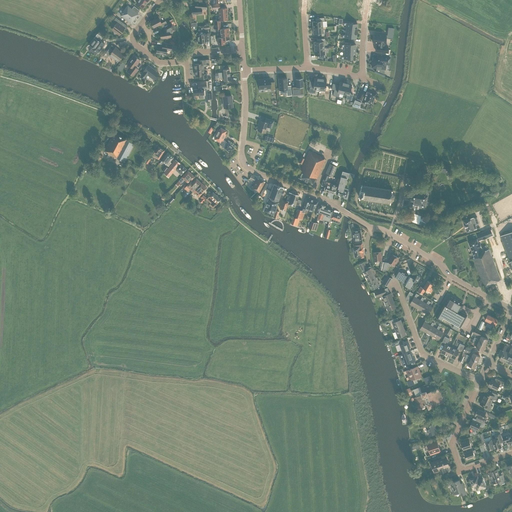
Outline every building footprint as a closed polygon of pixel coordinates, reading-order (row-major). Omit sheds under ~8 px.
[(351,1),(350,8),(360,9),(361,3),(351,1)] [(206,3),(195,2),(194,7),(191,8),(192,15),(202,14),(202,10),(206,9),(206,3)] [(218,11),(219,14),(227,14),(227,8),(220,8),(219,4),(212,5),(213,9),(216,9),(216,11),(218,11)] [(138,14),(137,13),(140,10),(134,6),(132,9),(127,6),(120,15),(131,23),(138,14)] [(350,8),(349,15),(358,17),(360,9),(350,8)] [(220,20),(228,20),(227,14),(219,14),(219,18),(216,18),(216,20),(214,20),(214,25),(221,24),(220,20)] [(313,28),(323,27),(322,21),(324,21),(324,17),(315,18),(315,21),(312,22),(313,28)] [(124,28),(125,30),(127,26),(116,18),(113,21),(116,23),(112,29),(114,30),(114,33),(117,33),(119,34),(124,28)] [(161,28),(167,25),(165,21),(161,23),(158,18),(150,22),(153,28),(159,24),(161,28)] [(346,31),(356,32),(357,25),(343,23),(342,26),(346,26),(346,31)] [(170,33),(175,30),(172,24),(164,28),(165,31),(160,32),(161,39),(171,37),(170,33)] [(219,31),(219,34),(229,34),(228,28),(221,28),(221,24),(214,25),(214,29),(217,29),(217,31),(219,31)] [(323,33),(323,27),(313,28),(313,34),(321,33),(321,36),(324,36),(324,33),(323,33)] [(356,39),(356,32),(346,31),(345,35),(341,35),(341,37),(356,39)] [(206,42),(206,41),(209,40),(209,33),(199,34),(197,32),(195,35),(197,37),(198,43),(199,43),(201,44),(202,43),(203,42),(204,42),(204,43),(206,42)] [(97,33),(89,45),(91,47),(98,53),(104,44),(100,40),(102,37),(97,33)] [(229,39),(229,34),(219,34),(219,38),(217,38),(218,45),(225,44),(225,40),(229,39)] [(386,35),(374,34),(373,43),(377,43),(377,45),(376,45),(375,52),(387,54),(388,46),(384,46),(385,45),(386,35)] [(314,42),(314,49),(324,48),(324,42),(325,42),(324,38),(316,39),(317,42),(314,42)] [(170,51),(171,45),(162,43),(162,46),(157,46),(156,53),(165,55),(166,50),(170,51)] [(116,64),(124,54),(115,48),(115,47),(113,50),(109,48),(105,53),(109,56),(109,55),(113,58),(114,57),(119,60),(116,64)] [(325,57),(324,48),(314,49),(315,55),(318,55),(318,58),(325,57)] [(128,72),(133,76),(138,69),(135,67),(140,60),(134,55),(127,64),(131,67),(128,72)] [(385,64),(389,64),(390,57),(378,56),(377,57),(376,58),(373,58),(372,67),(385,69),(385,64)] [(209,60),(199,60),(200,63),(194,64),(194,70),(204,69),(203,66),(206,66),(210,65),(209,60)] [(122,62),(117,69),(121,71),(126,64),(122,62)] [(143,72),(141,75),(145,79),(145,78),(147,75),(154,80),(159,73),(148,65),(143,72)] [(206,72),(204,72),(204,69),(194,70),(195,76),(200,75),(201,78),(207,78),(206,72)] [(302,77),(295,78),(296,86),(292,87),(293,95),(297,95),(297,93),(303,92),(302,77)] [(287,78),(278,79),(279,91),(286,90),(286,96),(291,96),(291,86),(287,86),(287,78)] [(315,89),(319,89),(320,79),(314,78),(313,87),(310,87),(309,93),(315,93),(315,89)] [(270,79),(258,80),(259,88),(270,88),(271,90),(275,90),(274,82),(270,82),(270,79)] [(198,89),(194,89),(194,95),(199,95),(199,98),(203,98),(203,95),(204,95),(203,90),(207,90),(206,82),(199,83),(197,83),(198,89)] [(336,91),(342,93),(344,83),(338,82),(336,91)] [(346,83),(343,93),(347,94),(346,99),(351,100),(353,94),(349,94),(352,85),(346,83)] [(369,101),(372,102),(376,93),(370,91),(369,92),(367,91),(365,94),(364,94),(364,93),(360,91),(357,99),(361,100),(362,99),(363,99),(362,102),(368,104),(369,101)] [(223,97),(224,107),(232,107),(231,96),(223,97)] [(259,124),(257,131),(265,133),(267,127),(271,128),(274,121),(265,118),(264,122),(260,121),(259,124)] [(235,145),(230,141),(228,143),(223,139),(223,138),(224,139),(225,136),(226,134),(224,134),(226,131),(220,128),(214,139),(220,142),(219,144),(230,153),(234,148),(235,145)] [(113,156),(124,162),(134,144),(127,140),(114,133),(111,139),(111,138),(104,150),(108,152),(108,153),(107,157),(111,159),(113,156)] [(151,154),(158,159),(164,150),(158,146),(156,151),(154,150),(151,154)] [(315,179),(316,179),(325,159),(321,157),(321,156),(309,151),(300,172),(301,172),(298,178),(303,180),(308,182),(313,184),(315,179)] [(96,153),(93,159),(95,161),(97,158),(100,159),(102,156),(96,153)] [(170,162),(173,157),(167,153),(161,161),(167,165),(168,166),(171,163),(170,162)] [(175,169),(181,175),(186,169),(180,164),(175,159),(164,173),(168,177),(175,169)] [(325,173),(331,176),(335,166),(329,164),(325,173)] [(179,180),(181,182),(184,179),(187,182),(190,179),(191,180),(194,177),(188,171),(182,177),(179,180)] [(341,176),(339,183),(336,194),(346,197),(347,191),(348,189),(345,188),(344,189),(343,188),(346,178),(347,178),(349,173),(342,171),(341,176)] [(190,189),(193,192),(201,183),(196,178),(192,183),(191,181),(184,188),(187,191),(190,189)] [(252,189),(259,193),(265,182),(260,180),(261,179),(258,178),(257,178),(252,189)] [(198,197),(207,188),(201,183),(193,192),(198,197)] [(269,197),(270,198),(271,200),(274,201),(275,201),(278,200),(283,187),(274,183),(269,197)] [(328,192),(336,194),(339,183),(337,183),(336,185),(333,184),(332,187),(330,186),(329,188),(330,188),(330,189),(329,189),(328,192)] [(360,194),(360,198),(391,203),(391,201),(392,201),(395,199),(395,195),(393,192),(393,190),(362,185),(361,189),(360,194)] [(428,201),(427,201),(429,190),(424,190),(424,195),(412,193),(409,206),(408,209),(414,210),(414,207),(426,209),(426,205),(428,205),(428,201)] [(209,205),(213,208),(221,200),(213,192),(206,199),(211,203),(209,205)] [(297,202),(296,201),(297,200),(294,199),(294,198),(293,197),(288,195),(286,201),(289,202),(288,204),(295,206),(295,204),(298,205),(299,202),(301,203),(301,200),(298,199),(297,202)] [(168,201),(166,204),(167,206),(170,203),(174,199),(172,197),(168,201)] [(270,199),(270,198),(269,197),(268,199),(264,211),(273,214),(278,202),(270,199)] [(298,209),(295,217),(300,219),(302,212),(304,213),(305,209),(306,209),(314,212),(315,207),(316,207),(318,201),(306,198),(304,204),(302,211),(298,209)] [(285,211),(288,202),(282,200),(280,209),(285,211)] [(329,221),(330,218),(332,213),(333,210),(324,208),(325,206),(321,204),(320,206),(319,206),(317,212),(316,216),(318,217),(317,218),(321,219),(321,220),(323,221),(324,219),(329,221)] [(340,221),(341,216),(332,213),(330,218),(331,219),(330,221),(339,224),(340,221)] [(408,215),(408,221),(422,223),(423,217),(408,215)] [(463,220),(467,232),(477,229),(476,225),(477,225),(475,220),(478,218),(477,215),(473,216),(473,217),(463,220)] [(483,232),(485,238),(494,235),(493,229),(483,232)] [(361,230),(353,231),(354,240),(353,240),(354,243),(362,242),(362,238),(361,230)] [(511,231),(501,236),(510,261),(511,265),(511,231)] [(477,281),(479,286),(483,285),(484,287),(496,283),(495,282),(501,280),(489,249),(482,251),(481,248),(482,248),(480,243),(479,244),(477,239),(468,243),(474,258),(473,258),(481,279),(477,281)] [(362,243),(353,244),(354,247),(353,247),(355,257),(361,256),(361,258),(364,257),(363,252),(364,252),(363,247),(362,243)] [(393,254),(388,262),(388,263),(385,262),(383,270),(386,270),(391,263),(394,265),(399,258),(393,254)] [(362,270),(363,270),(364,272),(368,280),(375,277),(371,268),(370,267),(367,268),(364,262),(359,264),(362,270)] [(406,285),(410,288),(413,283),(413,282),(414,281),(416,282),(420,276),(415,273),(414,276),(412,275),(410,278),(407,277),(408,276),(408,275),(400,270),(398,270),(395,276),(395,277),(403,282),(404,282),(405,283),(406,284),(406,285)] [(387,275),(383,283),(388,286),(392,278),(387,275)] [(379,286),(375,277),(368,280),(372,289),(378,286),(379,286)] [(418,292),(422,294),(425,289),(431,293),(433,289),(431,287),(433,284),(428,280),(423,288),(421,287),(418,292)] [(375,292),(376,297),(382,295),(388,311),(395,308),(392,299),(390,293),(387,294),(384,289),(375,292)] [(414,296),(410,304),(416,307),(420,300),(416,298),(418,294),(416,293),(414,297),(414,296)] [(455,323),(453,328),(457,330),(460,326),(460,327),(465,318),(467,315),(462,312),(460,311),(461,309),(459,308),(462,303),(450,296),(444,306),(443,306),(439,314),(439,315),(436,319),(441,322),(444,317),(455,323)] [(422,297),(420,300),(416,307),(422,311),(427,303),(422,301),(424,298),(422,297)] [(430,301),(428,300),(427,303),(422,311),(428,314),(433,307),(428,305),(430,301)] [(391,323),(393,323),(396,332),(393,333),(395,339),(406,335),(400,320),(398,321),(397,317),(390,320),(391,323)] [(420,329),(426,333),(430,325),(426,323),(429,319),(427,317),(424,322),(420,329)] [(498,319),(493,317),(488,327),(491,328),(492,325),(491,325),(492,323),(496,325),(498,319)] [(432,322),(430,325),(426,333),(432,336),(437,329),(432,326),(434,323),(432,322)] [(440,327),(438,325),(437,329),(432,336),(439,340),(443,332),(439,330),(440,327)] [(441,352),(448,356),(452,347),(446,345),(449,338),(445,336),(442,342),(445,343),(441,352)] [(474,337),(473,340),(485,345),(488,339),(481,336),(479,340),(477,340),(478,339),(474,337)] [(401,339),(394,342),(395,345),(399,343),(403,354),(411,351),(408,344),(409,343),(408,340),(402,342),(401,339)] [(476,348),(483,351),(485,345),(473,340),(472,342),(476,343),(478,344),(476,348)] [(460,343),(457,350),(452,347),(448,356),(455,359),(459,349),(462,351),(464,345),(460,343)] [(510,353),(509,353),(505,351),(507,346),(505,345),(503,350),(504,351),(500,359),(505,362),(510,353)] [(411,351),(399,355),(404,368),(415,364),(414,361),(415,361),(414,357),(413,358),(411,351)] [(470,356),(467,354),(465,357),(477,362),(480,356),(473,353),(471,357),(470,357),(470,356)] [(477,362),(465,357),(462,356),(460,361),(463,363),(464,359),(468,361),(468,360),(470,361),(468,365),(475,368),(477,362)] [(421,376),(417,366),(406,370),(410,380),(407,381),(409,385),(417,382),(416,378),(421,376)] [(491,380),(488,385),(497,389),(500,391),(501,387),(504,382),(496,378),(494,381),(491,380)] [(439,388),(427,393),(426,391),(422,392),(422,395),(415,397),(415,398),(416,397),(419,404),(420,406),(424,405),(425,404),(427,403),(429,408),(433,406),(443,402),(443,403),(444,403),(441,396),(438,389),(439,388)] [(491,394),(485,392),(483,398),(491,402),(493,399),(495,400),(498,395),(492,392),(491,394)] [(490,405),(491,402),(483,398),(480,404),(486,406),(484,409),(490,411),(492,406),(490,405)] [(480,417),(478,420),(484,422),(486,418),(484,417),(486,413),(478,409),(475,415),(480,417)] [(429,423),(430,424),(423,427),(426,436),(436,433),(434,426),(438,425),(436,420),(429,423)] [(470,436),(477,433),(476,431),(477,429),(478,430),(479,426),(482,427),(484,427),(486,423),(484,422),(478,420),(477,423),(472,421),(470,426),(472,427),(471,429),(473,432),(469,433),(470,436)] [(495,449),(501,447),(500,443),(503,442),(500,433),(495,435),(496,440),(492,441),(495,449)] [(508,445),(511,444),(511,436),(509,437),(508,434),(505,435),(502,436),(505,443),(507,442),(508,445)] [(471,446),(470,443),(472,442),(471,437),(465,439),(466,442),(461,443),(463,449),(471,446)] [(485,442),(488,450),(494,448),(491,440),(485,442)] [(426,445),(424,448),(428,449),(429,449),(431,454),(440,451),(437,441),(427,444),(426,445)] [(475,450),(464,453),(466,459),(475,457),(473,453),(476,452),(475,450)] [(430,462),(431,464),(432,464),(435,472),(439,470),(440,472),(446,471),(445,469),(449,467),(446,457),(436,461),(436,460),(430,462)] [(505,482),(502,474),(499,475),(497,470),(488,473),(492,483),(500,480),(501,483),(505,482)] [(472,487),(476,485),(477,489),(485,486),(482,479),(479,480),(477,476),(470,479),(472,487)] [(461,495),(466,493),(463,483),(460,483),(459,480),(451,483),(450,483),(454,494),(460,491),(461,495)] [(468,494),(463,495),(465,503),(470,501),(469,499),(471,498),(470,496),(469,496),(468,494)]
